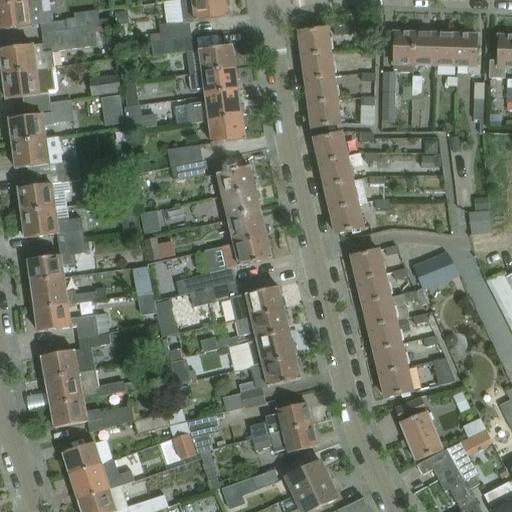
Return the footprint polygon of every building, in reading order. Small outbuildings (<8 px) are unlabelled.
[(90,9),(90,0),(73,0),(73,9),(90,9)] [(192,0),(179,2),(182,23),(161,26),(163,40),(191,37),(189,23),(227,18),(226,7),(228,6),(227,0),(192,0)] [(43,14),(42,1),(0,6),(0,31),(41,26),(42,35),(66,31),(65,21),(52,23),(51,13),(43,14)] [(346,27),(334,28),(334,36),(347,35),(346,27)] [(54,69),(52,53),(97,47),(94,28),(66,31),(42,35),(43,45),(0,50),(0,57),(1,63),(0,63),(0,70),(0,72),(2,73),(3,76),(54,69)] [(330,54),(326,29),(298,33),(302,58),(330,54)] [(412,75),(413,65),(413,34),(393,34),(392,65),(393,65),(393,71),(398,71),(398,74),(412,75)] [(434,66),(435,35),(413,34),(413,65),(434,66)] [(457,67),(458,36),(435,35),(434,66),(457,67)] [(477,37),(458,36),(457,67),(468,67),(467,74),(470,76),(479,76),(479,67),(476,67),(477,37)] [(233,58),(231,47),(231,46),(193,51),(191,37),(163,40),(151,42),(153,57),(188,52),(191,76),(234,70),(234,67),(237,66),(236,59),(233,58)] [(511,69),(511,37),(497,37),(497,62),(489,62),(489,80),(503,81),(504,79),(504,69),(511,69)] [(374,59),(375,51),(362,50),(362,59),(374,59)] [(333,79),(330,54),(302,58),(305,82),(333,79)] [(57,91),(54,69),(3,76),(3,78),(1,80),(2,87),(4,89),(6,101),(54,94),(57,91)] [(235,72),(234,70),(191,76),(189,76),(192,94),(204,92),(205,96),(238,92),(236,81),(239,79),(238,73),(235,72)] [(383,74),(382,123),(393,123),(394,77),(392,75),(383,74)] [(374,84),(374,75),(361,75),(361,83),(374,84)] [(421,78),(412,77),(412,95),(420,96),(421,78)] [(117,78),(90,81),(92,98),(119,94),(117,78)] [(456,87),(456,79),(446,78),(446,87),(456,87)] [(336,103),(333,79),(305,82),(308,106),(336,103)] [(135,84),(121,86),(124,108),(138,106),(135,84)] [(483,100),(483,85),(475,85),(474,99),(483,100)] [(242,107),(239,106),(238,92),(205,96),(205,102),(188,104),(191,124),(208,122),(241,118),(241,115),(243,114),(242,107)] [(373,126),(373,100),(360,100),(360,126),(373,126)] [(70,102),(49,105),(50,115),(9,120),(10,132),(9,134),(9,141),(12,142),(12,145),(46,140),(44,127),(52,125),(52,123),(69,121),(69,123),(71,122),(71,121),(73,120),(70,102)] [(339,126),(336,103),(308,106),(312,130),(339,126)] [(241,120),(241,118),(208,122),(212,145),(244,141),(243,129),(245,128),(244,121),(241,120)] [(346,158),(341,134),(314,140),(319,164),(346,158)] [(372,135),(359,134),(359,142),(372,143),(372,135)] [(61,163),(58,138),(46,140),(12,145),(12,147),(11,149),(12,156),(14,157),(15,169),(57,164),(59,174),(79,171),(77,160),(61,163)] [(166,150),(170,168),(201,162),(198,146),(187,148),(166,150)] [(377,163),(378,155),(364,154),(364,162),(377,163)] [(358,156),(346,158),(319,164),(324,188),(351,182),(349,170),(361,168),(358,156)] [(203,175),(201,162),(170,168),(172,180),(203,175)] [(251,179),(249,167),(217,174),(222,197),(254,190),(254,188),(256,186),(254,179),(251,179)] [(80,181),(79,171),(59,174),(60,184),(18,190),(20,201),(18,202),(19,210),(21,211),(21,214),(66,208),(64,192),(72,191),(70,182),(80,181)] [(382,187),(382,179),(369,178),(369,186),(382,187)] [(357,205),(351,182),(324,188),(329,211),(357,205)] [(255,192),(254,190),(222,197),(227,219),(259,212),(257,202),(259,200),(257,192),(255,192)] [(362,229),(357,205),(329,211),(335,235),(362,229)] [(23,226),(25,239),(57,235),(58,244),(84,240),(81,222),(68,223),(66,208),(21,214),(22,216),(20,218),(21,226),(23,226)] [(263,225),(260,216),(259,212),(227,219),(228,223),(233,245),(266,238),(265,235),(267,233),(265,226),(263,225)] [(156,213),(143,215),(147,234),(159,232),(156,213)] [(488,214),(469,215),(470,237),(490,235),(488,214)] [(202,241),(214,238),(211,225),(198,228),(202,241)] [(266,240),(266,238),(233,245),(222,247),(227,270),(200,277),(203,291),(234,284),(231,269),(271,260),(268,249),(270,247),(268,240),(266,240)] [(30,281),(31,284),(64,279),(62,266),(75,265),(74,256),(86,254),(84,240),(58,244),(59,257),(28,261),(29,271),(27,272),(28,280),(30,281)] [(160,259),(156,240),(145,242),(149,262),(160,259)] [(386,257),(397,254),(395,247),(384,250),(386,257)] [(351,258),(357,282),(384,275),(378,251),(351,258)] [(460,276),(447,254),(430,261),(440,285),(460,276)] [(440,285),(430,261),(413,268),(422,290),(422,291),(423,292),(440,285)] [(405,270),(392,273),(394,280),(407,277),(405,270)] [(389,298),(386,284),(384,275),(357,282),(362,305),(389,298)] [(492,295),(509,286),(503,275),(486,284),(492,295)] [(66,293),(64,279),(31,284),(31,285),(29,287),(30,295),(32,296),(34,307),(34,310),(67,306),(76,305),(75,296),(74,292),(66,293)] [(280,299),(278,288),(277,288),(237,297),(234,284),(203,291),(190,294),(193,308),(228,299),(233,321),(283,310),(282,308),(284,306),(283,299),(280,299)] [(497,305),(511,298),(511,291),(509,286),(492,295),(497,305)] [(422,290),(416,292),(420,307),(428,305),(423,292),(422,291),(422,290)] [(417,300),(415,292),(389,298),(362,305),(368,329),(395,323),(392,311),(406,308),(404,303),(417,300)] [(76,305),(96,302),(95,293),(75,296),(76,305)] [(503,316),(511,311),(511,298),(497,305),(503,316)] [(67,306),(34,310),(34,311),(32,314),(34,321),(36,323),(38,333),(77,328),(78,339),(99,336),(96,316),(95,316),(94,313),(91,314),(92,317),(69,320),(67,306)] [(283,310),(233,321),(234,323),(237,338),(254,334),(256,340),(288,332),(288,331),(285,321),(287,319),(286,313),(283,313),(283,310)] [(508,327),(511,324),(511,311),(503,316),(508,327)] [(427,323),(425,316),(413,318),(414,326),(427,323)] [(400,346),(395,323),(368,329),(373,352),(400,346)] [(291,346),(289,337),(288,332),(256,340),(257,344),(253,343),(245,345),(247,354),(250,370),(294,358),(294,356),(296,354),(294,347),(291,346)] [(112,344),(110,334),(99,336),(78,339),(80,350),(41,358),(43,367),(41,370),(43,377),(45,379),(45,381),(95,371),(90,348),(112,344)] [(437,345),(435,338),(423,341),(424,348),(437,345)] [(232,339),(215,344),(217,352),(222,351),(234,348),(232,339)] [(406,369),(400,346),(373,352),(379,376),(406,369)] [(295,360),(294,358),(250,370),(254,383),(238,387),(240,396),(223,400),(226,413),(264,404),(261,388),(267,387),(267,388),(300,380),(297,370),(299,368),(298,361),(295,360)] [(454,383),(445,359),(432,362),(437,387),(454,383)] [(204,367),(186,366),(185,379),(203,381),(204,367)] [(412,393),(406,369),(379,376),(385,399),(412,393)] [(98,390),(95,371),(45,381),(46,382),(44,384),(45,392),(48,393),(51,406),(83,400),(83,397),(95,394),(94,390),(98,390)] [(103,387),(104,396),(125,393),(123,383),(103,387)] [(441,451),(431,427),(419,398),(394,409),(400,423),(399,424),(415,462),(441,451)] [(86,413),(83,401),(83,400),(51,406),(50,406),(51,408),(49,411),(50,417),(53,419),(55,429),(87,423),(89,434),(133,423),(130,409),(101,414),(100,410),(86,413)] [(508,420),(511,418),(511,400),(500,406),(508,420)] [(311,426),(306,404),(277,411),(278,415),(265,418),(266,424),(249,428),(252,440),(311,426)] [(170,429),(167,415),(133,423),(136,437),(170,429)] [(218,433),(214,416),(189,422),(193,439),(218,433)] [(468,439),(481,432),(476,421),(462,428),(468,439)] [(316,447),(311,426),(252,440),(255,452),(272,448),(273,454),(286,451),(287,455),(316,447)] [(196,455),(189,435),(174,440),(181,460),(196,455)] [(446,449),(451,458),(463,481),(476,474),(459,443),(446,449)] [(69,474),(70,476),(101,466),(94,444),(63,454),(66,464),(64,467),(66,474),(69,474)] [(464,483),(463,481),(451,458),(446,449),(417,465),(422,476),(432,470),(444,493),(450,490),(464,483)] [(213,462),(210,450),(200,452),(203,464),(201,464),(207,481),(208,481),(218,478),(214,462),(213,462)] [(113,462),(101,466),(70,476),(71,478),(69,481),(71,487),(74,488),(78,502),(122,488),(143,481),(139,471),(118,478),(113,462)] [(323,470),(322,468),(319,462),(285,478),(294,497),(328,481),(327,479),(329,476),(327,471),(323,470)] [(278,483),(274,471),(251,479),(255,492),(278,483)] [(329,483),(328,481),(294,497),(300,510),(294,511),(310,511),(337,500),(333,492),(335,489),(332,484),(329,483)] [(471,496),(464,483),(450,490),(461,511),(480,511),(471,496)] [(511,511),(511,491),(508,483),(483,497),(487,504),(490,510),(490,511),(511,511)] [(237,484),(221,490),(228,511),(244,505),(241,497),(237,484)] [(129,510),(122,488),(78,502),(79,504),(77,506),(78,511),(157,511),(169,508),(164,497),(129,510)] [(370,511),(369,510),(368,510),(363,499),(339,511),(370,511)]
